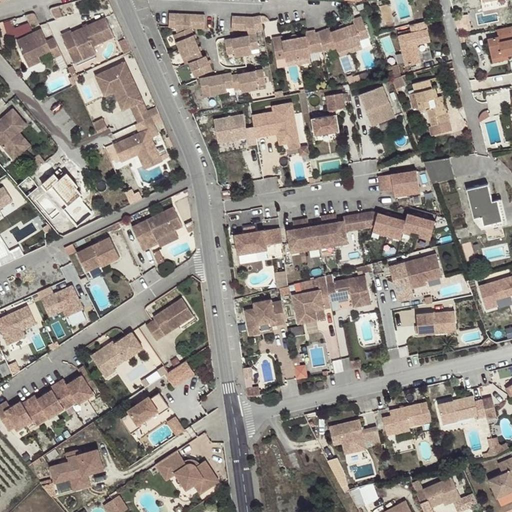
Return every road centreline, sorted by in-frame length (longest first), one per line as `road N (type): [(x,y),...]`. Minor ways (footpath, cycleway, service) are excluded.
road 1 (residential): [(511,351),(235,420)]
road 2 (residential): [(15,385),(213,248)]
road 3 (residential): [(199,178),(0,270)]
road 4 (residential): [(314,9),(127,7)]
road 5 (residential): [(127,7),(199,178)]
road 6 (residential): [(213,248),(235,420)]
road 7 (residential): [(368,183),(208,208)]
road 8 (residential): [(477,146),(443,0)]
road 9 (residential): [(81,158),(0,64)]
